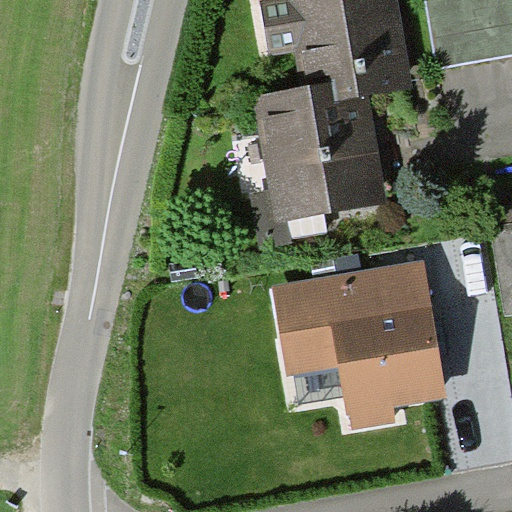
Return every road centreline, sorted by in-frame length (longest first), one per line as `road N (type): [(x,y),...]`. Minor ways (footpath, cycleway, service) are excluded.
road 1 (secondary): [(149,0),(75,390),(69,511)]
road 2 (residential): [(371,511),(511,486)]
